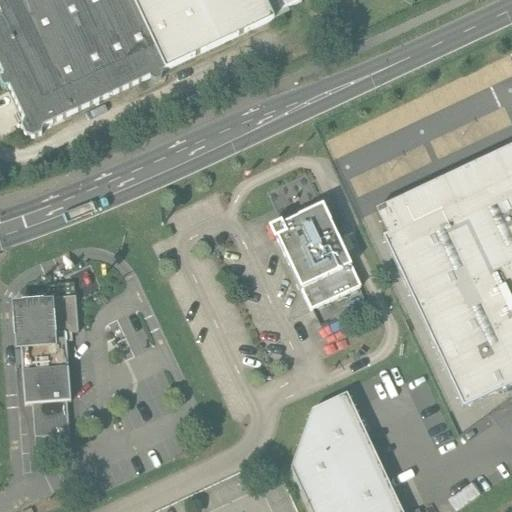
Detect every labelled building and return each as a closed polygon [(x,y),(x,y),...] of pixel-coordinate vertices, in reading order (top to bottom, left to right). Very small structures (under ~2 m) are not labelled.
[(0,0),(0,15),(0,16),(0,72),(2,77),(0,77),(0,87),(1,90),(5,91),(8,90),(23,122),(20,130),(24,138),(32,141),(41,137),(43,129),(129,89),(149,80),(150,82),(155,84),(160,81),(162,77),(161,74),(273,22),(263,0),(0,0)] [(511,163),(387,219),(473,414),(511,395),(511,163)] [(361,299),(320,205),(267,229),(311,322),(361,299)] [(30,450),(64,449),(60,329),(83,328),(82,299),(39,300),(39,313),(10,314),(11,350),(20,350),(22,409),(29,409),(30,450)] [(299,473),(316,511),(405,511),(355,399),(321,415),(299,473)] [(452,497),(457,511),(460,511),(482,496),(476,481),(452,497)]
